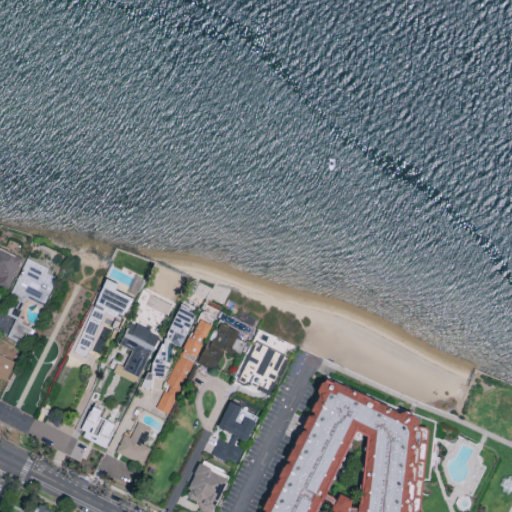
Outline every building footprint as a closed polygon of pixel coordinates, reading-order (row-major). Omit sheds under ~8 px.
[(0,285),(9,289),(23,257),(0,246),(0,285)] [(44,306),(57,276),(47,272),(50,266),(27,257),(7,303),(22,310),(27,299),(44,306)] [(131,295),(115,288),(118,282),(106,276),(74,351),(86,357),(84,360),(93,364),(98,352),(90,349),(108,307),(116,311),(115,314),(122,317),(131,295)] [(195,311),(180,304),(161,346),(166,348),(169,340),(180,344),(195,311)] [(210,321),(196,315),(167,385),(181,391),(210,321)] [(16,317),(7,336),(23,343),(32,325),(16,317)] [(140,376),(160,334),(130,319),(119,343),(132,349),(123,367),(140,376)] [(244,331),(218,319),(198,361),(215,369),(224,350),(234,354),(239,342),(244,331)] [(0,378),(6,381),(15,360),(0,353),(0,378)] [(139,375),(116,365),(113,371),(136,381),(139,375)] [(151,387),(153,371),(145,370),(143,385),(151,387)] [(324,374),(258,511),(317,511),(319,508),(327,511),(418,511),(420,511),(428,424),(324,374)] [(168,412),(175,397),(164,391),(156,406),(168,412)] [(218,425),(234,432),(229,441),(219,437),(212,452),(236,463),(256,421),(240,414),(244,406),(230,399),(218,425)] [(79,435),(106,446),(116,422),(99,415),(102,408),(92,404),(79,435)] [(241,422),(244,414),(256,419),(257,416),(240,408),(236,419),(241,422)] [(124,433),(116,451),(144,463),(151,446),(144,443),(152,426),(138,420),(131,436),(124,433)] [(212,511),(228,475),(198,463),(185,495),(203,502),(199,511),(201,511),(212,511)] [(59,511),(33,501),(28,511),(59,511)]
